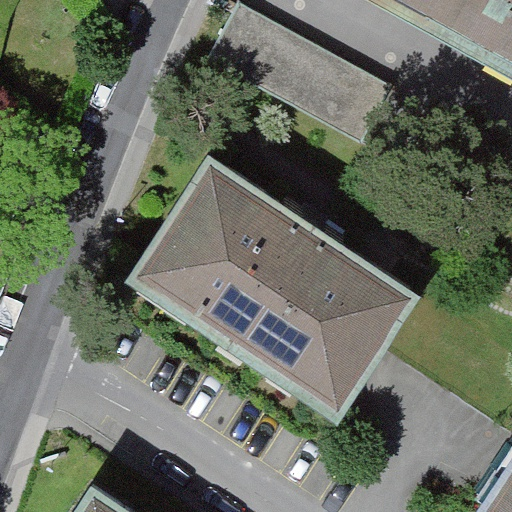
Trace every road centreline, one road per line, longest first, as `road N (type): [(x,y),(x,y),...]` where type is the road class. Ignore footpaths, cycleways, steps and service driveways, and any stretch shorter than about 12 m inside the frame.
road 1 (residential): [(14,360),(172,0)]
road 2 (residential): [(14,360),(260,511)]
